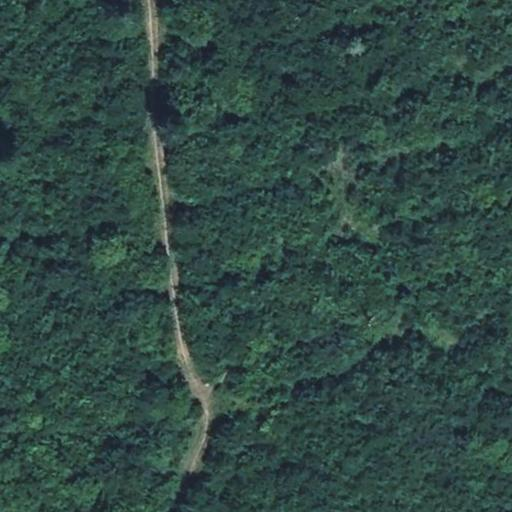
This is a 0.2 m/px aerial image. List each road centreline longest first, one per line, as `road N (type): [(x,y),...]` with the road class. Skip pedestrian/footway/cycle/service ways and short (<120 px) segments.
road 1 (track): [(150,0),(155,138),(174,296),(192,384),(209,416),(164,511)]
road 2 (track): [(0,63),(28,77),(166,211),(260,265),(411,293)]
road 3 (track): [(511,50),(358,159),(369,229),(411,293)]
road 4 (track): [(343,0),(358,159)]
